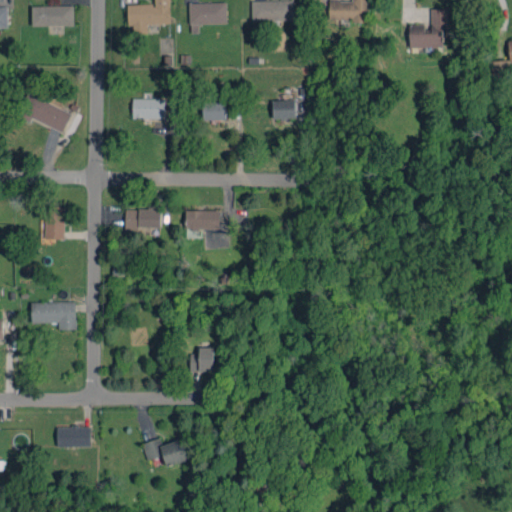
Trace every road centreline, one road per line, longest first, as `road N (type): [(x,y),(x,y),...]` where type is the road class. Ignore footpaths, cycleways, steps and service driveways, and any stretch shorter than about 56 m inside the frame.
road 1 (residential): [(98,0),(94,399)]
road 2 (residential): [(0,176),(312,180)]
road 3 (residential): [(0,398),(201,397)]
